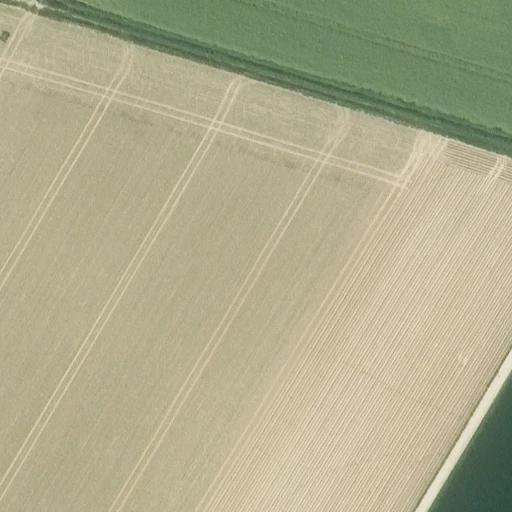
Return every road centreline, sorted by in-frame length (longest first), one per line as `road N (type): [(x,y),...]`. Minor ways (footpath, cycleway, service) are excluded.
road 1 (track): [(511,149),(12,0)]
road 2 (track): [(511,357),(419,511)]
